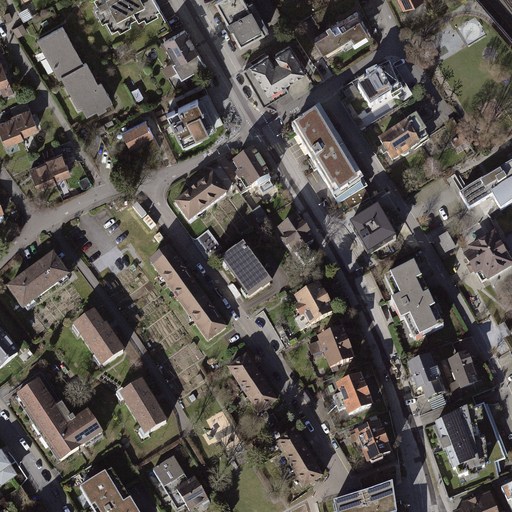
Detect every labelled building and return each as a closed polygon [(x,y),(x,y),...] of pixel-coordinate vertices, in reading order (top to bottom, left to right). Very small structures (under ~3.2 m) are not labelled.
[(139,20),(160,9),(155,0),(95,0),(112,31),(137,17),(139,20)] [(244,0),(216,0),(241,44),(268,29),(262,19),(260,20),(253,13),(255,11),(248,3),(246,4),(244,0)] [(351,41),(368,30),(357,12),(339,23),(338,22),(332,26),(333,27),(315,38),(326,57),(344,46),(345,48),(353,44),(351,41)] [(84,65),(83,64),(63,27),(38,40),(44,50),(47,49),(50,55),(41,60),(48,73),(54,70),(59,79),(62,77),(84,65)] [(182,79),(205,66),(185,30),(165,42),(177,63),(173,65),(182,79)] [(284,83),(305,70),(290,46),(276,54),(281,62),(275,66),(269,55),(244,71),(264,107),(289,91),(284,83)] [(101,82),(98,84),(86,62),(83,64),(84,65),(62,77),(67,86),(70,85),(87,116),(112,102),(101,82)] [(0,86),(4,96),(13,93),(1,64),(0,64),(0,86)] [(388,74),(354,91),(365,113),(399,95),(388,74)] [(197,100),(198,100),(198,99),(167,114),(183,146),(184,145),(184,144),(199,137),(201,137),(200,136),(213,129),(213,128),(212,128),(197,100)] [(21,136),(38,129),(30,110),(13,117),(14,118),(21,136)] [(322,114),(290,132),(332,206),(364,188),(322,114)] [(0,129),(6,144),(22,138),(21,136),(14,118),(0,124),(0,129)] [(152,153),(160,149),(146,121),(122,133),(130,148),(148,139),(148,145),(152,153)] [(412,122),(377,142),(390,164),(425,143),(412,122)] [(250,153),(229,166),(246,194),(268,181),(250,153)] [(54,180),(70,173),(63,154),(46,161),(47,163),(54,180)] [(39,189),(55,182),(54,180),(47,163),(31,170),(39,189)] [(511,166),(457,197),(468,215),(488,204),(495,216),(511,206),(511,166)] [(212,176),(173,203),(187,224),(226,197),(212,176)] [(296,220),(274,234),(289,260),(312,247),(296,220)] [(381,222),(350,239),(368,273),(399,256),(381,222)] [(207,249),(219,242),(211,230),(200,236),(207,249)] [(511,261),(495,232),(458,254),(479,290),(511,270),(511,261)] [(438,239),(446,254),(457,248),(449,233),(438,239)] [(241,244),(218,261),(247,302),(271,285),(241,244)] [(199,291),(169,248),(147,264),(177,306),(199,291)] [(49,260),(3,292),(19,314),(65,282),(49,260)] [(438,332),(410,269),(384,280),(394,302),(387,305),(396,326),(404,322),(413,343),(438,332)] [(333,314),(318,286),(294,298),(298,306),(293,309),(299,319),(303,317),(308,327),(333,314)] [(227,330),(199,291),(177,306),(205,345),(227,330)] [(118,355),(92,316),(70,330),(96,370),(118,355)] [(511,334),(506,322),(482,333),(492,353),(508,345),(506,339),(511,335),(511,334)] [(341,330),(316,339),(327,371),(352,362),(341,330)] [(0,341),(0,372),(15,361),(0,341)] [(245,358),(226,371),(257,416),(276,403),(245,358)] [(463,359),(446,366),(456,393),(474,387),(463,359)] [(446,404),(428,360),(402,370),(420,415),(446,404)] [(359,377),(334,386),(347,418),(371,408),(359,377)] [(38,385),(17,398),(57,463),(101,436),(88,415),(65,429),(38,385)] [(138,385),(115,399),(142,442),(165,429),(138,385)] [(483,407),(471,411),(484,466),(504,459),(483,407)] [(471,411),(430,427),(454,482),(485,469),(484,466),(471,411)] [(378,425),(353,434),(365,466),(390,457),(378,425)] [(323,478),(294,431),(274,443),(302,490),(323,478)] [(0,447),(0,486),(18,475),(0,447)] [(191,487),(173,459),(152,473),(178,511),(183,508),(185,511),(193,511),(208,503),(196,484),(191,487)] [(131,511),(108,475),(77,493),(89,511),(131,511)] [(336,511),(395,511),(393,500),(393,494),(391,484),(334,502),(336,511)] [(511,511),(511,485),(496,493),(504,511),(511,511)] [(496,511),(490,494),(452,508),(453,511),(496,511)]
